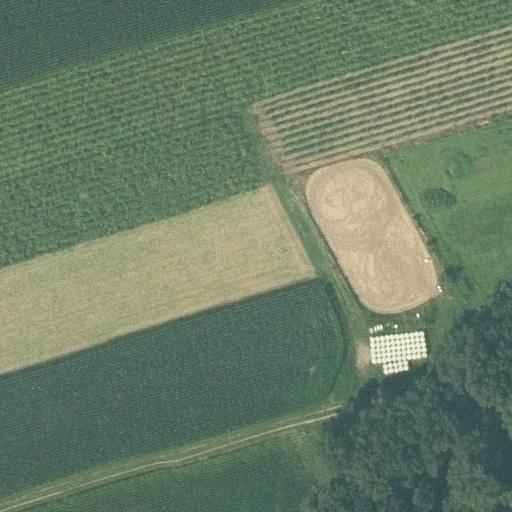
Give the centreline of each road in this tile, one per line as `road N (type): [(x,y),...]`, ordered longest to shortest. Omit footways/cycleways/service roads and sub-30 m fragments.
road 1 (track): [(0,506),(511,350)]
road 2 (track): [(459,366),(462,392),(447,434),(369,511)]
